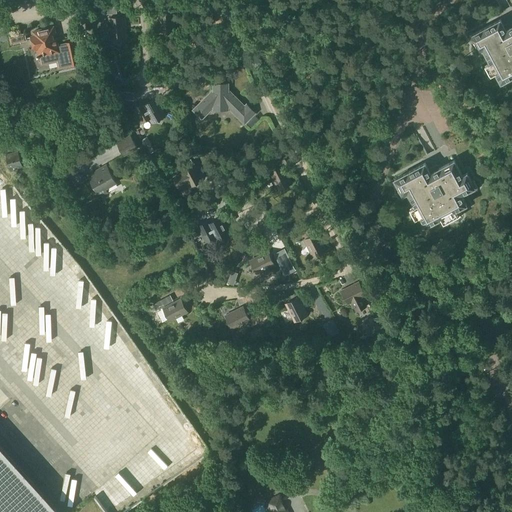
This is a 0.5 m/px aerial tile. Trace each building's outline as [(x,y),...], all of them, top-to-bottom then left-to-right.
[(174,32),(173,12),(159,14),(160,22),(154,22),(156,33),(164,33),(168,36),(171,32),(174,32)] [(125,36),(123,17),(109,19),(109,23),(101,24),(102,34),(110,34),(111,38),(114,37),(118,40),(122,36),(125,36)] [(469,36),(475,47),(480,44),(490,64),(484,67),(489,77),(495,73),(501,84),(511,77),(511,26),(505,30),(500,20),(469,36)] [(31,37),(34,49),(37,48),(41,65),(57,62),(58,69),(79,64),(74,42),(57,45),(53,28),(34,32),(35,36),(31,37)] [(83,63),(90,62),(88,55),(81,56),(83,63)] [(120,77),(113,80),(115,87),(122,84),(120,77)] [(193,110),(202,119),(214,107),(217,110),(225,110),(228,107),(245,123),(255,113),(247,104),(245,107),(228,90),(228,86),(214,86),(214,90),(193,110)] [(164,116),(155,99),(144,106),(142,103),(134,108),(142,123),(149,118),(152,123),(155,121),(160,122),(161,118),(164,116)] [(117,144),(122,154),(137,145),(132,136),(117,144)] [(147,138),(141,141),(147,152),(153,149),(147,138)] [(270,172),(279,189),(292,183),(290,179),(297,175),(293,166),(285,170),(283,167),(287,165),(284,159),(273,164),(275,168),(273,171),(270,172)] [(394,180),(400,191),(404,188),(415,207),(409,210),(414,220),(420,217),(425,227),(441,219),(443,224),(454,218),(451,213),(466,205),(461,195),(470,190),(467,185),(472,183),(467,173),(462,176),(454,161),(430,173),(425,163),(394,180)] [(203,180),(193,163),(181,170),(183,173),(174,178),(179,188),(188,183),(190,187),(193,185),(197,186),(199,182),(203,180)] [(88,176),(91,180),(100,197),(107,193),(105,188),(116,182),(106,165),(88,176)] [(189,219),(200,216),(198,209),(188,211),(189,219)] [(229,235),(220,218),(209,225),(207,222),(198,227),(206,242),(215,238),(217,242),(220,240),(224,241),(226,237),(229,235)] [(300,237),(302,241),(305,240),(314,257),(317,255),(321,256),(323,252),(326,250),(317,233),(308,238),(306,234),(300,237)] [(251,261),(253,264),(252,268),(256,270),(257,273),(261,271),(265,278),(274,273),(271,266),(274,264),(268,252),(251,261)] [(295,270),(290,259),(279,264),(285,275),(295,270)] [(359,282),(342,291),(343,294),(343,298),(347,300),(348,303),(352,301),(357,311),(367,306),(362,296),(365,295),(368,300),(374,297),(367,283),(361,286),(359,282)] [(287,304),(295,321),(298,320),(303,320),(305,316),(308,315),(299,298),(287,304)] [(162,310),(167,320),(173,317),(174,319),(188,312),(186,309),(187,304),(183,302),(181,299),(162,310)] [(226,316),(228,319),(227,323),(231,325),(233,328),(250,320),(243,307),(226,316)] [(255,315),(250,317),(254,325),(259,323),(255,315)] [(0,425),(13,413),(10,409),(0,418),(0,425)] [(143,424),(153,433),(160,426),(151,416),(143,424)] [(129,453),(132,450),(114,431),(111,434),(129,453)] [(112,447),(109,449),(118,460),(121,458),(112,447)] [(0,511),(57,511),(0,448),(0,511)] [(73,459),(92,481),(107,468),(91,450),(86,454),(83,451),(73,459)] [(25,467),(28,471),(37,464),(33,460),(25,467)] [(61,468),(58,472),(77,489),(80,485),(61,468)] [(63,504),(67,500),(48,481),(45,484),(63,504)] [(287,511),(279,495),(264,502),(269,511),(287,511)] [(211,508),(212,511),(225,511),(222,503),(211,508)]
